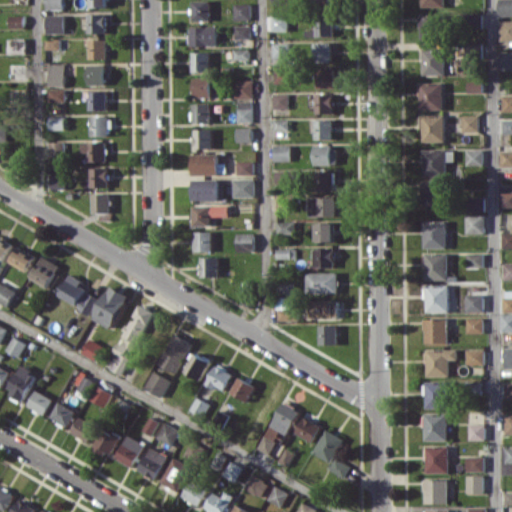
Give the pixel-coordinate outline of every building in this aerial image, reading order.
[(47,0),(48,9),(65,9),(65,0),(47,0)] [(212,0),(194,0),(195,20),(212,20),(212,0)] [(511,0),(499,0),(500,15),(511,15),(511,0)] [(237,20),(253,19),(252,3),(236,3),(237,20)] [(108,32),(108,13),(91,13),(91,32),(108,32)] [(67,14),(49,15),(49,33),(68,33),(67,14)] [(11,27),(27,27),(28,15),(12,15),(11,27)] [(275,31),(290,31),(291,16),(275,15),(275,31)] [(442,15),(422,16),(422,39),(443,38),(442,15)] [(318,36),(336,35),(335,16),(318,16),(318,36)] [(511,40),(511,20),(500,20),(501,40),(511,40)] [(220,45),(220,25),(192,26),(193,46),(220,45)] [(236,25),(237,38),(253,38),(253,25),(236,25)] [(10,53),(28,53),(28,38),(10,38),(10,53)] [(48,49),(62,49),(62,38),(48,38),(48,49)] [(109,39),(91,39),(92,58),(109,58),(109,39)] [(291,57),(291,42),(274,43),(275,57),(291,57)] [(333,62),(334,42),(316,42),(315,61),(333,62)] [(466,57),(483,58),(483,44),(466,43),(466,57)] [(235,59),(251,59),(251,48),(235,48),(235,59)] [(425,74),(447,74),(446,48),(424,49),(425,74)] [(212,71),(212,52),(194,51),(194,71),(212,71)] [(511,69),(511,51),(500,51),(500,69),(511,69)] [(28,63),(10,63),(11,80),(28,79),(28,63)] [(51,86),(67,86),(67,63),(52,63),(51,86)] [(91,64),(90,84),(107,84),(108,64),(91,64)] [(277,83),(293,82),(292,68),(276,68),(277,83)] [(336,88),(336,68),(319,68),(319,88),(336,88)] [(214,97),(214,77),(196,77),(196,97),(214,97)] [(254,80),(237,80),(237,98),(255,98),(254,80)] [(484,81),(468,81),(468,92),(484,92),(484,81)] [(445,109),(444,82),(421,82),(421,109),(445,109)] [(68,89),(51,89),(51,101),(68,101),(68,89)] [(110,90),(86,90),(86,100),(92,100),(92,110),(110,109),(110,90)] [(290,93),(276,93),(276,108),(290,108),(290,93)] [(335,113),(335,94),(318,93),(317,113),(335,113)] [(502,111),(511,110),(511,94),(503,95),(502,111)] [(240,122),(254,122),(254,101),(239,101),(240,122)] [(212,103),(195,103),(195,122),(213,122),(212,103)] [(446,141),(446,114),(423,115),(424,141),(446,141)] [(479,115),(463,115),(463,132),(479,132),(479,115)] [(94,136),(111,135),(111,116),(94,116),(94,136)] [(67,129),(67,117),(52,117),(52,129),(67,129)] [(511,133),(511,118),(503,119),(503,133),(511,133)] [(334,120),(316,119),(316,139),(334,139),(334,120)] [(291,120),(275,120),(276,129),(291,129),(291,120)] [(9,124),(0,124),(0,140),(9,141),(9,124)] [(239,142),(254,141),(253,127),(238,127),(239,142)] [(214,148),(214,128),(196,128),(196,148),(214,148)] [(66,141),(52,141),(52,155),(66,155),(66,141)] [(109,161),(108,141),(85,141),(85,152),(91,152),(91,161),(109,161)] [(293,160),(292,145),(275,145),(276,161),(293,160)] [(316,164),(339,164),(338,145),(316,146),(316,164)] [(448,176),(448,160),(455,160),(455,154),(448,155),(448,149),(425,149),(425,176),(448,176)] [(467,165),(484,164),(484,149),(466,149),(467,165)] [(511,150),(501,150),(501,166),(511,165),(511,150)] [(220,153),(194,154),(195,175),(221,174),(220,153)] [(256,161),(239,161),(239,174),(256,174),(256,161)] [(111,186),(111,167),(93,167),(93,187),(111,186)] [(277,171),(277,183),(294,183),(294,170),(277,171)] [(318,190),(337,190),(337,170),(318,171),(318,190)] [(53,189),(68,188),(68,174),(52,174),(53,189)] [(256,178),(235,178),(236,196),(256,196),(256,178)] [(221,179),(195,179),(195,200),(221,200),(221,179)] [(426,205),(447,204),(447,180),(425,181),(426,205)] [(511,191),(502,192),(502,207),(511,207),(511,191)] [(95,212),(112,212),(113,193),(95,193),(95,212)] [(311,216),(338,215),(337,196),(311,197),(311,216)] [(468,211),(486,211),(486,197),(469,196),(468,211)] [(195,225),(213,225),(213,216),(230,216),(230,205),(195,206),(195,225)] [(467,233),(485,233),(486,214),(467,214),(467,233)] [(425,247),(448,247),(447,220),(425,221),(425,247)] [(297,221),(279,221),(279,233),(297,233),(297,221)] [(336,222),(318,223),(318,241),(336,241),(336,222)] [(214,231),(196,231),(196,250),(214,250),(214,231)] [(239,232),(239,250),(256,250),(257,233),(239,232)] [(503,248),(511,247),(511,232),(503,233),(503,248)] [(0,257),(5,260),(15,245),(0,236),(0,257)] [(37,255),(18,247),(12,263),(30,270),(37,255)] [(278,258),(297,258),(297,248),(279,248),(278,258)] [(318,248),(318,267),(336,267),(337,248),(318,248)] [(426,279),(449,279),(450,253),(427,252),(426,279)] [(484,252),(467,253),(467,267),(484,266),(484,252)] [(49,287),(61,265),(44,256),(32,278),(49,287)] [(221,256),(203,256),(203,276),(221,276),(221,256)] [(339,272),(308,272),(309,293),(340,292),(339,272)] [(100,298),(88,291),(91,286),(71,275),(59,295),(92,313),(100,298)] [(0,300),(10,306),(18,291),(0,281),(0,300)] [(450,284),(427,285),(427,312),(450,311),(450,284)] [(95,320),(116,329),(131,294),(110,285),(95,320)] [(467,294),(468,313),(485,312),(484,293),(467,294)] [(280,320),(300,319),(300,308),(291,308),(291,296),(279,297),(280,320)] [(314,317),(340,317),(340,300),(314,300),(314,317)] [(156,311),(141,304),(124,338),(123,338),(116,351),(132,359),(156,311)] [(511,313),(502,314),(502,331),(511,330),(511,313)] [(484,332),(484,317),(468,317),(468,333),(484,332)] [(449,318),(426,318),(426,342),(449,342),(449,318)] [(10,328),(0,322),(0,344),(1,345),(10,328)] [(338,324),(321,325),(321,344),(339,344),(338,324)] [(160,363),(178,373),(194,342),(176,333),(160,363)] [(21,356),(28,342),(15,336),(8,350),(21,356)] [(104,344),(90,338),(85,354),(99,359),(104,344)] [(459,348),(428,349),(428,376),(451,375),(451,359),(459,359),(459,348)] [(468,364),(486,364),(485,349),(467,349),(468,364)] [(202,379),(212,359),(197,351),(186,371),(202,379)] [(0,384),(4,387),(12,370),(0,364),(0,384)] [(9,394),(25,401),(39,372),(23,364),(9,394)] [(208,383),(226,391),(235,372),(217,364),(208,383)] [(173,380),(155,371),(146,388),(164,397),(173,380)] [(100,385),(85,374),(82,380),(83,381),(79,388),(89,395),(94,387),(97,389),(100,385)] [(232,393),(250,401),(257,385),(239,377),(232,393)] [(451,380),(427,381),(428,408),(452,407),(451,380)] [(92,399),(107,407),(115,393),(100,385),(92,399)] [(30,405),(47,414),(55,399),(39,389),(30,405)] [(212,404),(199,397),(192,409),(205,416),(212,404)] [(260,449),(272,455),(283,432),(289,435),(302,410),(283,401),(260,449)] [(78,409),(59,402),(53,418),(71,425),(78,409)] [(449,412),(426,412),(426,440),(450,440),(449,412)] [(99,424),(81,416),(73,433),(91,441),(99,424)] [(315,441),(323,425),(305,416),(297,432),(315,441)] [(183,429),(166,422),(159,437),(176,445),(183,429)] [(470,439),(486,440),(486,424),(471,423),(470,439)] [(108,450),(114,454),(123,436),(105,427),(94,449),(105,455),(108,450)] [(332,462),(346,438),(328,429),(315,452),(332,462)] [(135,467),(147,443),(130,435),(118,458),(135,467)] [(206,447),(193,440),(186,454),(199,460),(206,447)] [(451,472),(450,445),(428,446),(428,472),(451,472)] [(141,470),(159,479),(170,455),(152,446),(141,470)] [(295,451),(286,447),(280,461),(289,465),(295,451)] [(486,456),(468,456),(468,471),(486,471),(486,456)] [(163,482),(181,491),(194,466),(176,457),(163,482)] [(352,466),(338,457),(331,469),(346,477),(352,466)] [(244,467),(233,460),(224,474),(236,481),(244,467)] [(246,489),(264,498),(272,483),(253,474),(246,489)] [(485,475),(468,475),(468,494),(485,494),(485,475)] [(450,503),(449,479),(426,479),(426,503),(450,503)] [(201,505),(210,489),(192,480),(184,496),(201,505)] [(0,505),(8,510),(16,494),(0,485),(0,505)] [(291,492),(276,485),(269,500),(284,507),(291,492)] [(215,492),(207,509),(212,511),(226,511),(236,495),(227,491),(224,496),(215,492)] [(14,511),(35,511),(38,507),(20,500),(14,511)] [(316,511),(318,509),(304,502),(298,511),(316,511)]
